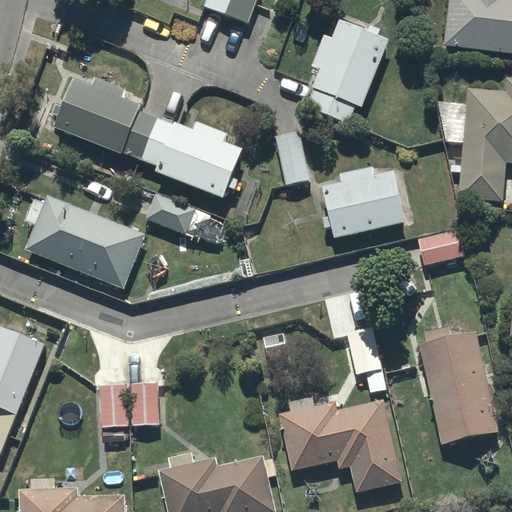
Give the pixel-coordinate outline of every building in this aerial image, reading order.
[(208,0),(204,12),(205,13),(246,30),(258,0),(208,0)] [(450,0),(444,53),(511,60),(511,2),(507,1),(507,0),(450,0)] [(311,76),(319,80),(307,117),(350,131),(356,115),(362,117),(390,49),(378,44),(382,35),(373,31),(369,39),(342,26),(333,47),(326,44),(311,76)] [(234,197),(238,185),(233,183),(243,156),(224,149),(228,139),(198,128),(195,138),(140,117),(142,113),(123,106),(126,97),(95,85),(91,95),(68,86),(59,108),(65,110),(63,114),(56,112),(52,121),(59,124),(54,137),(112,159),(110,165),(126,171),(130,163),(159,174),(157,182),(224,207),(229,195),(234,197)] [(511,86),(506,86),(505,98),(467,95),(460,206),(503,209),(506,169),(511,169),(511,86)] [(274,141),(286,194),(311,188),(299,135),(274,141)] [(323,194),(334,247),(405,232),(393,178),(375,182),(373,171),(357,175),(356,170),(337,174),(341,190),(323,194)] [(155,200),(146,225),(201,245),(210,220),(155,200)] [(35,232),(26,256),(125,295),(146,240),(47,201),(45,208),(35,204),(25,228),(35,232)] [(429,351),(420,353),(442,451),(498,439),(476,338),(451,344),(448,330),(425,335),(429,351)] [(0,461),(1,462),(46,351),(0,331),(0,461)] [(383,394),(379,376),(383,375),(373,333),(344,340),(355,382),(366,379),(371,398),(383,394)] [(132,387),(133,431),(160,431),(158,386),(155,386),(154,383),(136,383),(136,387),(132,387)] [(101,388),(101,433),(128,433),(128,388),(101,388)] [(313,401),(289,406),(291,418),(279,421),(293,478),(337,467),(340,476),(350,474),(356,500),(403,488),(382,405),(339,416),(336,407),(315,412),(313,401)] [(192,457),(167,463),(170,475),(160,477),(167,511),(273,511),(263,462),(219,471),(218,465),(194,470),(192,457)] [(19,511),(124,511),(124,501),(79,503),(79,493),(56,494),(56,483),(32,484),(32,495),(19,496),(19,511)]
